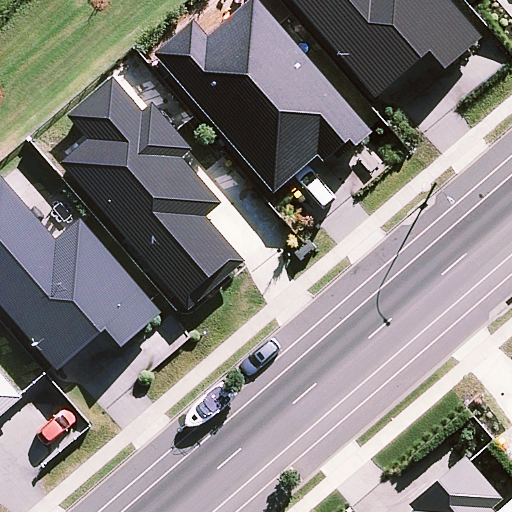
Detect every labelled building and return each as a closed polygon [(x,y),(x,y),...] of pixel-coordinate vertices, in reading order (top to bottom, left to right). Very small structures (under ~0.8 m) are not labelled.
[(288,0),(377,102),(431,59),(446,75),(484,43),(446,0),(288,0)] [(195,25),(154,59),(274,199),(319,161),(324,167),(333,160),(338,166),(373,137),(254,1),(209,41),(195,25)] [(90,144),(63,168),(176,299),(189,314),(247,267),(208,221),(223,208),(184,163),(194,154),(153,108),(144,115),(114,82),(70,121),(90,144)] [(108,335),(124,354),(164,318),(150,302),(81,222),(56,243),(2,181),(0,182),(0,308),(54,371),(58,376),(108,335)] [(0,373),(0,422),(25,402),(22,398),(0,373)] [(493,511),(502,504),(468,465),(464,462),(408,510),(409,511),(493,511)]
